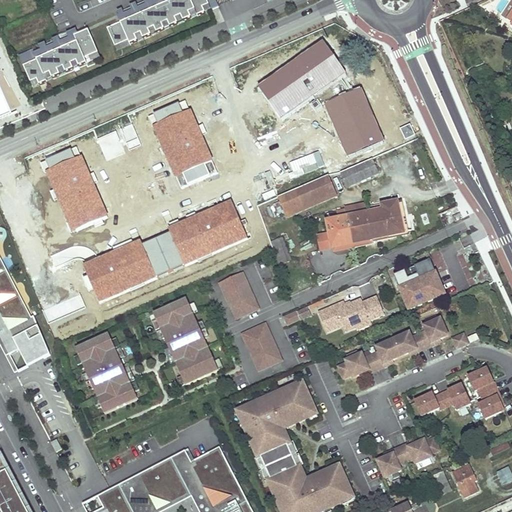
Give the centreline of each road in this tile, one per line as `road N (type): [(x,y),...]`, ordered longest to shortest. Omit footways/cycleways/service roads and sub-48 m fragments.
road 1 (residential): [(347,0),(0,148)]
road 2 (residential): [(339,435),(387,414),(378,394),(468,353),(499,357),(511,373)]
road 3 (secondary): [(387,23),(458,162),(474,175)]
road 4 (secondary): [(474,175),(419,12)]
